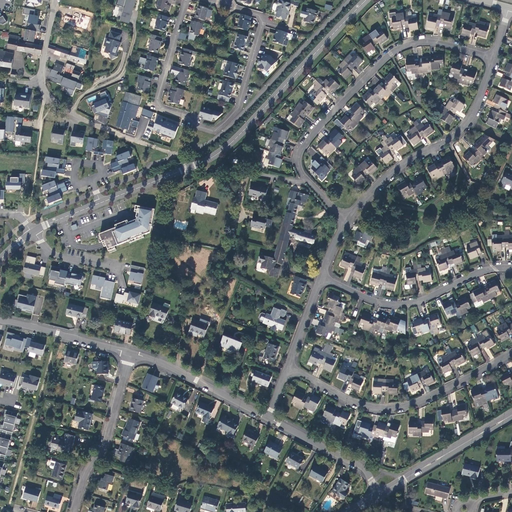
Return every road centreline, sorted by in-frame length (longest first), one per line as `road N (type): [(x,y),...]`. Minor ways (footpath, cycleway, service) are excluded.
road 1 (tertiary): [(366,0),(222,150),(100,203)]
road 2 (residential): [(185,0),(156,100),(214,131),(237,108),(258,15)]
road 3 (residential): [(305,179),(297,161),(303,145),(390,54),(432,42),(493,59)]
road 4 (residential): [(287,366),(360,405),(397,407),(511,352)]
road 5 (residential): [(347,220),(388,175),(459,133),(493,59)]
road 6 (residential): [(511,268),(475,273),(398,305),(321,277)]
road 7 (residential): [(73,511),(106,441),(129,352)]
road 8 (tertiary): [(377,495),(511,415)]
road 9 (residential): [(268,417),(129,352)]
road 10 (residential): [(377,495),(362,466),(268,417)]
road 11 (residential): [(129,352),(0,319)]
